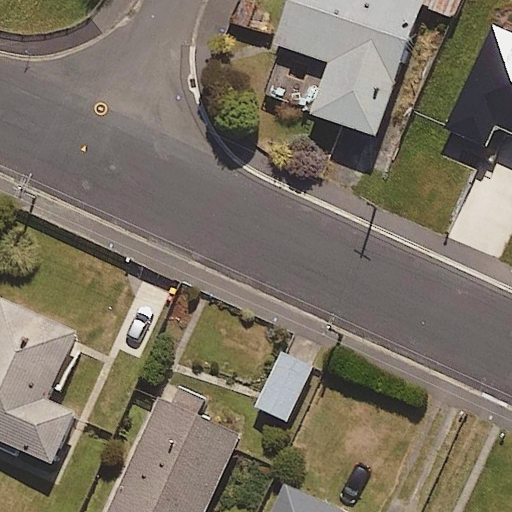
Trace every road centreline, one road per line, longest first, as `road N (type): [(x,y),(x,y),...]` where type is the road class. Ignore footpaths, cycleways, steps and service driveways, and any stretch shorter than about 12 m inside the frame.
road 1 (residential): [(511,341),(110,159)]
road 2 (residential): [(179,0),(110,159)]
